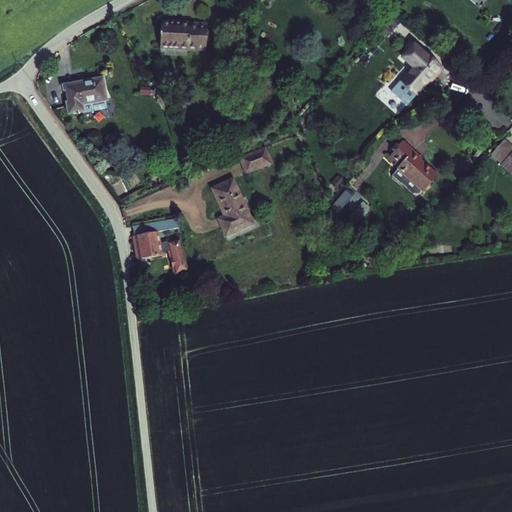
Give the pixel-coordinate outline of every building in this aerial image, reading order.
[(260,0),(266,10),(282,0),(260,0)] [(211,66),(212,40),(166,37),(165,61),(193,63),(193,65),(211,66)] [(424,76),(418,71),(401,91),(402,91),(397,96),(396,98),(396,101),(397,104),(403,109),(406,111),(409,110),(411,108),(416,104),(429,89),(431,91),(440,81),(429,71),(424,76)] [(101,92),(65,94),(66,119),(78,119),(78,120),(102,119),(101,92)] [(502,176),(511,184),(511,158),(505,152),(494,165),(504,175),(502,176)] [(402,179),(399,181),(421,200),(421,199),(427,204),(439,190),(421,174),(423,171),(405,155),(392,170),(402,179)] [(268,174),(262,159),(237,168),(243,184),(268,174)] [(349,208),(357,198),(346,189),(338,199),(349,208)] [(228,190),(206,198),(219,228),(222,234),(214,237),(219,247),(247,235),(228,190)] [(335,223),(340,228),(356,211),(351,206),(335,223)] [(170,259),(178,282),(192,274),(180,246),(157,252),(154,242),(177,237),(173,227),(131,234),(137,268),(159,264),(159,262),(170,259)] [(211,231),(214,237),(222,234),(219,228),(211,231)]
